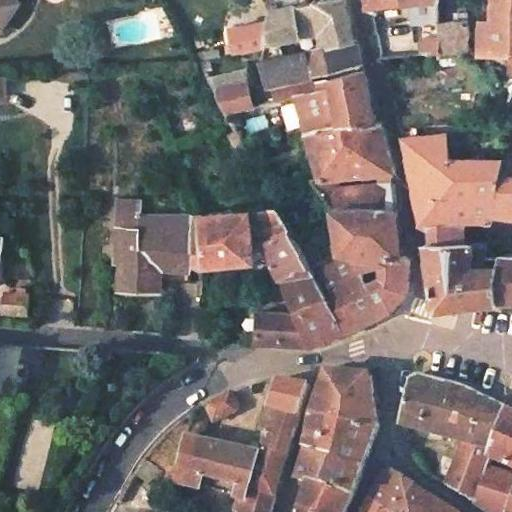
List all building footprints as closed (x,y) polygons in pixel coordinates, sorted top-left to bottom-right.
[(0,0),(0,28),(18,2),(16,0),(0,0)] [(327,48),(355,43),(353,30),(347,4),(346,0),(340,0),(310,5),(273,12),(269,22),(235,29),(239,55),(264,50),(281,47),(280,43),(306,38),(324,35),(327,48)] [(436,0),(437,0),(437,20),(455,19),(466,19),(465,0),(436,0)] [(480,21),(480,53),(511,54),(510,73),(511,73),(511,0),(491,0),(491,21),(480,21)] [(420,53),(438,52),(455,51),(455,19),(437,20),(437,28),(418,28),(420,53)] [(324,35),(306,38),(308,52),(307,52),(310,66),(299,68),(300,74),(266,80),(268,87),(312,78),(362,62),(361,57),(358,42),(355,43),(327,48),(324,35)] [(264,50),(263,61),(282,57),(281,47),(264,50)] [(263,61),(266,80),(300,74),(299,68),(310,66),(307,52),(282,57),(263,61)] [(331,81),(332,90),(297,98),(317,178),(333,177),(376,175),(392,174),(379,124),(375,125),(367,86),(364,72),(331,81)] [(332,90),(331,81),(259,94),(262,105),(297,98),(332,90)] [(229,82),(213,87),(226,113),(262,105),(259,94),(257,83),(231,89),(229,82)] [(412,182),(418,210),(420,222),(428,225),(428,231),(428,237),(424,242),(430,272),(436,304),(440,306),(496,299),(511,299),(511,176),(497,176),(500,160),(476,159),(447,162),(445,134),(441,133),(402,136),(406,153),(412,182)] [(376,175),(377,188),(390,187),(394,180),(392,174),(376,175)] [(317,178),(309,179),(315,189),(334,189),(333,177),(317,178)] [(392,194),(390,187),(377,188),(334,189),(315,189),(328,209),(331,222),(337,252),(318,260),(308,264),(293,236),(287,226),(276,205),(249,209),(199,218),(190,217),(136,215),(137,203),(116,202),(113,263),(119,263),(117,292),(150,293),(150,291),(150,264),(159,265),(158,283),(187,283),(188,267),(198,266),(235,263),(254,261),(256,260),(271,254),(295,311),(256,310),(255,342),(306,345),(334,333),(361,322),(375,316),(390,310),(407,292),(407,276),(408,265),(408,262),(407,259),(406,258),(399,253),(397,229),(395,209),(392,194)] [(269,193),(276,205),(287,226),(293,236),(308,264),(318,260),(304,232),(285,188),(269,193)] [(158,291),(158,283),(159,265),(150,264),(150,291),(158,291)] [(3,294),(2,313),(25,315),(26,296),(3,294)] [(313,417),(306,449),(296,482),(310,487),(301,511),(345,511),(353,496),(363,466),(377,429),(371,394),(368,374),(326,371),(321,388),(313,417)] [(511,412),(506,409),(488,402),(458,389),(433,383),(417,377),(410,382),(400,424),(464,442),(445,485),(473,503),(479,506),(487,511),(504,511),(506,507),(511,511),(511,477),(485,467),(488,458),(511,468),(511,412)] [(267,434),(263,447),(260,455),(201,440),(208,413),(213,424),(231,415),(238,410),(231,396),(222,399),(206,407),(196,411),(181,469),(192,472),(189,484),(200,488),(203,475),(243,486),(238,502),(243,503),(240,511),(246,511),(252,489),(276,496),(294,440),(309,387),(272,383),(267,384),(262,401),(272,404),(263,433),(267,434)] [(189,484),(192,472),(181,469),(178,482),(189,484)] [(454,511),(413,487),(393,475),(387,471),(367,499),(361,511),(454,511)] [(271,511),(276,496),(252,489),(246,511),(271,511)]
